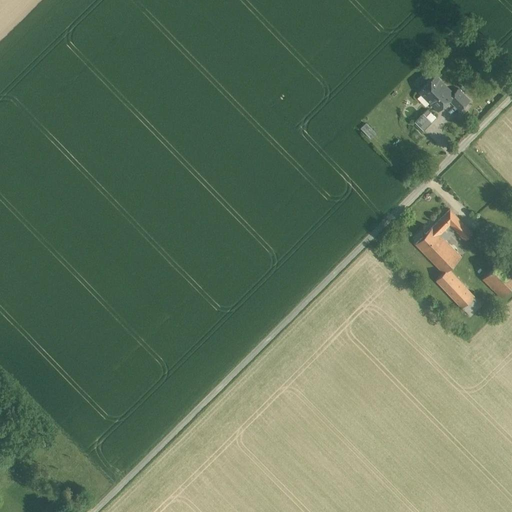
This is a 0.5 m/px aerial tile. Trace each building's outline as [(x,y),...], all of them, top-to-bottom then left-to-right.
[(454,94),(435,75),(420,91),(438,109),(449,98),(454,94)] [(469,100),(458,89),(454,94),(449,98),(459,109),(469,100)] [(426,116),(423,113),(415,122),(423,130),(436,117),(430,112),(426,116)] [(367,122),(361,128),(371,138),(377,133),(367,122)] [(450,209),(416,244),(443,272),(444,273),(448,269),(461,256),(444,239),(440,234),(457,216),(450,209)] [(486,209),(479,216),(482,220),(489,213),(486,209)] [(472,232),(457,216),(440,234),(444,239),(454,229),(465,239),(472,232)] [(511,260),(506,255),(501,260),(511,270),(511,260)] [(511,286),(511,270),(501,260),(483,279),(494,290),(500,296),(501,297),(511,286)] [(474,296),(448,269),(444,273),(443,272),(436,279),(462,307),(474,296)] [(500,296),(494,290),(490,293),(497,299),(500,296)] [(482,304),(474,296),(462,307),(470,315),(482,304)]
